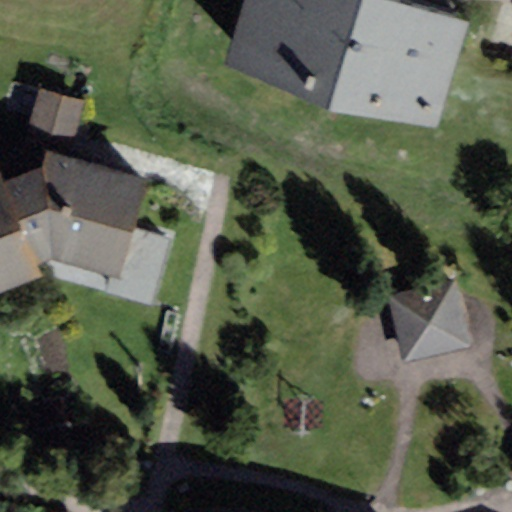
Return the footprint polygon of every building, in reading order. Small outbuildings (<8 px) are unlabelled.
[(385,0),(245,0),(227,67),(333,111),(439,127),(468,23),(385,0)] [(85,100),(38,88),(21,154),(45,160),(47,151),(71,157),(85,100)] [(37,170),(4,183),(37,266),(52,259),(120,277),(149,182),(71,157),(47,151),(45,160),(43,167),(37,170)] [(0,293),(41,277),(37,266),(4,183),(1,175),(0,172),(0,293)] [(457,279),(388,295),(404,364),(473,348),(457,279)]
